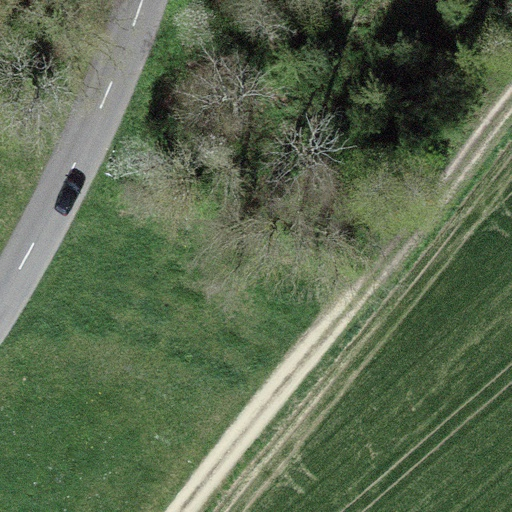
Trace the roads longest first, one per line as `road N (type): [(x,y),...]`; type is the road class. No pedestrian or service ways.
road 1 (track): [(189,511),(511,94)]
road 2 (tertiary): [(142,0),(69,177),(0,300)]
